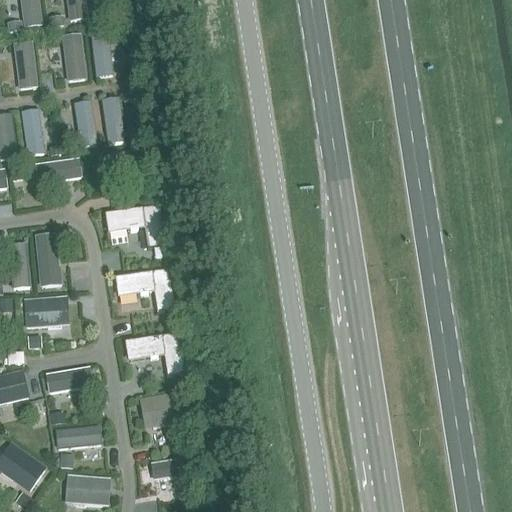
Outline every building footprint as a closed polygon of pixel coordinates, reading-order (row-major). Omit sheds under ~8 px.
[(45,37),(39,0),(0,0),(0,2),(5,42),(43,37),(45,37)] [(80,0),(39,0),(45,37),(86,31),(80,0)] [(80,0),(86,31),(125,26),(121,0),(80,0)] [(125,26),(86,31),(93,88),(133,81),(125,26)] [(43,37),(52,95),(93,88),(86,31),(45,37),(43,37)] [(43,37),(5,42),(0,42),(0,103),(52,95),(43,37)] [(135,94),(95,100),(102,152),(142,146),(135,94)] [(102,152),(95,100),(55,107),(62,158),(102,152)] [(62,158),(55,107),(16,113),(23,163),(58,158),(62,158)] [(16,113),(0,115),(0,166),(23,163),(16,113)] [(79,213),(91,221),(151,213),(142,146),(102,152),(62,158),(58,158),(65,209),(79,213)] [(23,163),(0,166),(0,200),(3,219),(65,209),(58,158),(23,163)] [(151,213),(91,221),(102,242),(108,287),(170,280),(151,213)] [(42,226),(9,231),(15,301),(91,291),(86,257),(83,245),(77,236),(69,230),(56,226),(42,226)] [(0,232),(0,302),(15,301),(9,231),(0,232)] [(170,280),(108,287),(115,345),(185,335),(170,280)] [(91,291),(15,301),(23,354),(25,356),(25,359),(80,350),(86,348),(92,344),(94,339),(94,326),(91,291)] [(23,354),(15,301),(0,302),(0,375),(27,370),(25,356),(23,354)] [(185,335),(115,345),(123,402),(194,392),(185,335)] [(58,372),(41,380),(48,423),(110,417),(104,377),(101,369),(92,365),(58,372)] [(41,380),(27,370),(0,375),(0,435),(56,475),(48,423),(41,380)] [(194,392),(123,402),(131,450),(194,439),(202,438),(194,392)] [(56,475),(120,475),(110,417),(48,423),(56,475)] [(28,511),(38,500),(56,475),(0,435),(0,511),(28,511)] [(194,439),(131,450),(136,489),(136,507),(157,511),(191,511),(195,481),(194,439)] [(38,500),(55,511),(118,511),(119,508),(121,491),(120,475),(56,475),(38,500)] [(55,511),(38,500),(28,511),(55,511)]
